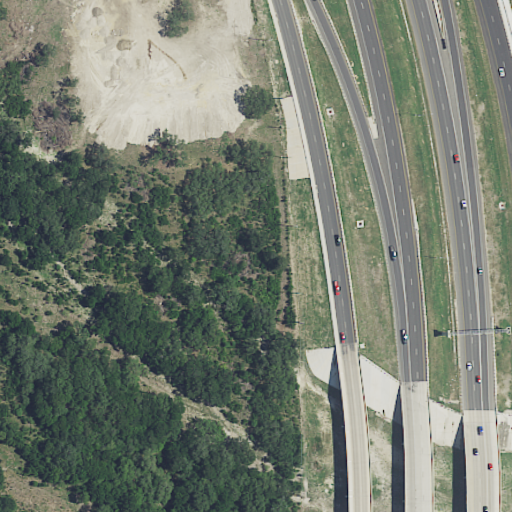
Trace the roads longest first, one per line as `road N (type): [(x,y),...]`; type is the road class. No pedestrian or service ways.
road 1 (motorway): [(473,386),(454,167),(420,0)]
road 2 (motorway): [(473,386),(481,199),(453,0)]
road 3 (secondary): [(279,0),(322,180),(346,342)]
road 4 (motorway): [(309,0),(352,99),(402,256)]
road 5 (motorway): [(356,0),(402,256)]
road 6 (secondary): [(346,342),(354,511)]
road 7 (motorway): [(409,380),(410,511)]
road 8 (secondary): [(511,126),(481,0)]
road 9 (motorway): [(402,256),(409,380)]
